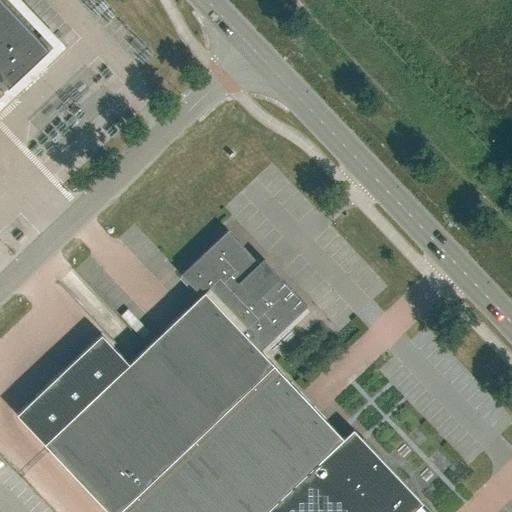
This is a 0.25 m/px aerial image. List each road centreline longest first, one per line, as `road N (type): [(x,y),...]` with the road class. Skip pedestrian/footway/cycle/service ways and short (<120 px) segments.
road 1 (tertiary): [(511,323),(252,50)]
road 2 (unclassified): [(0,290),(252,50)]
